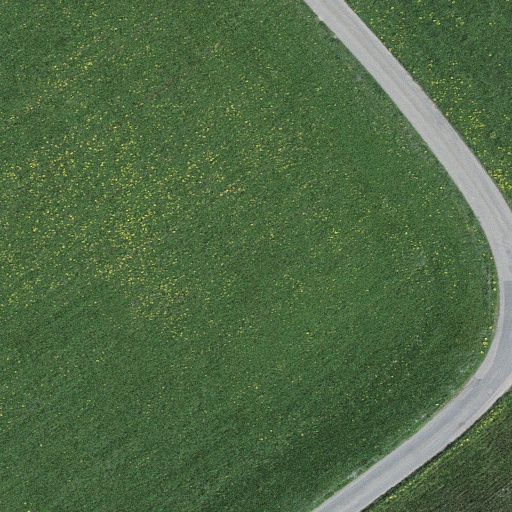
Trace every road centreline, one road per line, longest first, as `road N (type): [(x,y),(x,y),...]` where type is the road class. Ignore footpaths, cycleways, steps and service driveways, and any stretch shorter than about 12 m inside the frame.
road 1 (track): [(511,259),(439,135),(321,0)]
road 2 (track): [(334,511),(440,432),(480,392),(511,341)]
